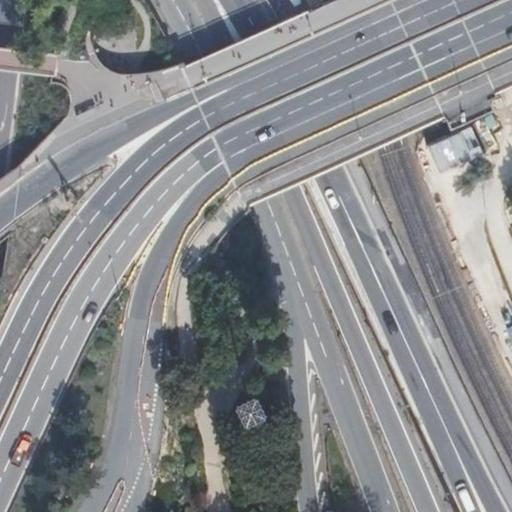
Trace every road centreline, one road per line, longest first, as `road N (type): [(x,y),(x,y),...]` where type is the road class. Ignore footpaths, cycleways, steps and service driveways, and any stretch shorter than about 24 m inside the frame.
road 1 (trunk): [(420,511),(200,0)]
road 2 (primary): [(444,421),(312,148),(195,42)]
road 3 (trunk): [(0,480),(77,316),(141,221),(202,158),(274,131)]
road 4 (trunk): [(292,63),(158,148),(115,188),(73,239),(0,376)]
road 5 (primary): [(124,459),(156,274),(186,221),(274,131)]
road 6 (primary): [(292,63),(114,143),(0,216)]
road 7 (primary): [(274,131),(511,22)]
road 8 (primary): [(195,42),(293,276)]
road 9 (primary): [(293,276),(387,511)]
road 10 (primary): [(293,276),(313,511)]
road 11 (unknown): [(312,148),(238,1)]
road 12 (primary): [(432,0),(292,63)]
